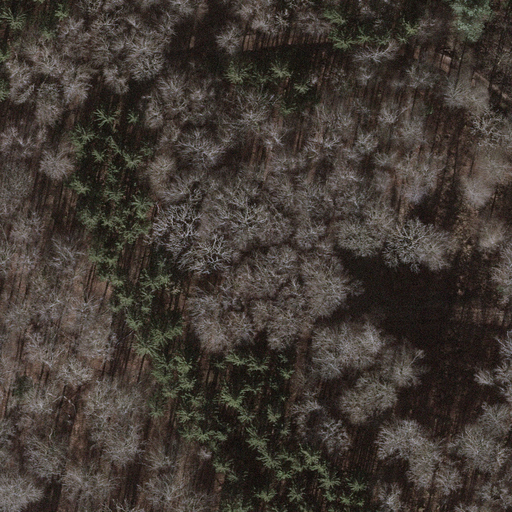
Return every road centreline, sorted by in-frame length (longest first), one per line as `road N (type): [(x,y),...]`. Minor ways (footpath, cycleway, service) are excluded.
road 1 (track): [(0,461),(88,375),(189,324),(440,311),(511,323)]
road 2 (track): [(0,146),(60,102),(194,49),(321,31),(445,57),(511,101)]
